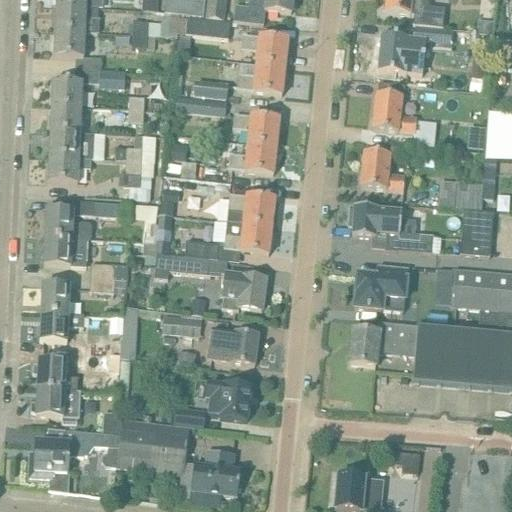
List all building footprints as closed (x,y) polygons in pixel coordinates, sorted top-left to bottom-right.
[(102,0),(55,0),(55,10),(98,13),(98,12),(102,12),(103,11),(102,0)] [(165,0),(164,16),(178,18),(180,0),(165,0)] [(190,19),(191,0),(180,0),(178,18),(190,19)] [(191,0),(190,19),(203,21),(205,0),(191,0)] [(208,0),(206,23),(223,25),(225,0),(208,0)] [(290,17),(292,0),(248,0),(248,11),(234,9),(233,26),(261,29),(262,14),(290,17)] [(414,19),(413,29),(442,32),(445,12),(428,10),(429,6),(412,4),(411,0),(385,0),(384,16),(410,19),(410,18),(414,19)] [(84,37),(85,23),(98,24),(98,13),(55,10),(54,36),(84,37)] [(228,43),(229,27),(186,23),(185,38),(228,43)] [(146,41),(147,27),(133,26),(132,39),(132,40),(146,41)] [(452,35),(414,31),(413,42),(413,45),(430,47),(435,48),(434,54),(450,55),(452,35)] [(83,63),(84,37),(54,36),(53,62),(83,63)] [(380,57),(378,75),(391,76),(404,78),(422,79),(425,50),(430,50),(430,47),(413,45),(413,42),(408,42),(391,40),(381,39),(380,57)] [(146,41),(132,40),(131,52),(146,53),(146,41)] [(259,42),(242,40),(241,54),(257,56),(256,69),(284,72),(287,44),(259,41),(259,42)] [(472,65),(470,80),(485,82),(487,67),(472,65)] [(281,100),(284,72),(256,69),(255,81),(238,80),(236,94),(253,96),(253,97),(281,100)] [(99,88),(98,94),(115,95),(116,76),(99,75),(99,88)] [(52,86),(50,111),(97,113),(98,94),(99,88),(94,88),(95,82),(79,81),(79,87),(52,86)] [(172,89),(171,99),(180,99),(181,90),(172,89)] [(226,105),(228,92),(196,89),(195,102),(226,105)] [(402,100),(375,98),(372,133),(398,136),(398,135),(428,138),(427,147),(434,147),(434,148),(444,149),(445,141),(436,140),(437,126),(416,123),(416,122),(399,121),(402,100)] [(128,115),(143,116),(144,105),(144,103),(129,102),(128,115)] [(225,120),(226,107),(177,102),(175,115),(225,120)] [(97,113),(50,111),(49,137),(93,139),(93,138),(79,138),(81,113),(97,113)] [(143,128),(143,116),(128,115),(128,128),(143,128)] [(276,152),(279,124),(250,121),(234,120),(232,134),(249,136),(247,148),(276,152)] [(91,164),(93,139),(49,137),(48,162),(91,164)] [(171,148),(169,163),(185,165),(187,150),(171,148)] [(273,179),(276,152),(247,148),(246,161),(229,159),(228,174),(245,176),(273,179)] [(127,156),(126,168),(141,169),(141,157),(127,156)] [(387,179),(390,158),(363,156),(360,191),(386,194),(386,193),(403,195),(404,180),(387,179)] [(91,174),(91,164),(48,162),(47,188),(67,189),(77,189),(78,173),(91,174)] [(126,168),(126,178),(126,182),(140,183),(141,169),(126,168)] [(139,195),(140,183),(126,182),(126,178),(120,178),(119,191),(129,191),(129,194),(139,195)] [(164,194),(163,205),(175,206),(177,195),(164,194)] [(229,199),(227,214),(226,227),(271,231),(274,203),(246,200),(246,201),(229,199)] [(116,223),(117,208),(52,205),(52,215),(45,214),(44,243),(85,245),(90,244),(90,242),(91,242),(92,231),(88,227),(80,227),(77,229),(72,229),(72,219),(92,220),(92,222),(116,223)] [(156,225),(156,208),(134,208),(133,224),(156,225)] [(349,211),(348,231),(352,231),(351,241),(371,242),(375,243),(375,238),(387,239),(386,254),(395,255),(396,243),(398,243),(399,240),(401,216),(377,214),(377,213),(374,213),(349,211)] [(459,259),(489,261),(493,217),(463,214),(459,259)] [(268,259),(271,231),(226,227),(225,239),(223,254),(240,255),(240,256),(268,259)] [(396,243),(395,255),(430,257),(431,252),(432,247),(432,240),(420,239),(419,245),(398,243),(396,243)] [(84,255),(85,245),(44,243),(43,270),(78,271),(79,255),(84,255)] [(186,246),(184,262),(208,264),(217,265),(218,250),(186,246)] [(155,269),(153,283),(167,284),(168,276),(207,280),(208,264),(184,262),(169,260),(156,259),(156,261),(155,269)] [(145,260),(144,268),(155,269),(156,261),(145,260)] [(126,284),(127,271),(90,269),(89,282),(126,284)] [(355,298),(354,313),(381,315),(402,317),(406,275),(377,272),(376,281),(357,279),(355,298)] [(436,275),(436,285),(452,286),(450,312),(506,316),(505,337),(511,337),(511,280),(499,279),(453,276),(452,276),(436,275)] [(265,283),(241,280),(226,278),(222,310),(261,315),(265,283)] [(126,284),(89,282),(88,297),(125,299),(126,287),(126,284)] [(68,319),(70,291),(42,290),(40,318),(84,320),(68,319)] [(84,320),(40,318),(39,345),(67,347),(68,332),(83,332),(84,320)] [(199,342),(201,323),(164,319),(162,338),(199,342)] [(352,335),(349,368),(369,370),(375,371),(376,357),(414,360),(411,386),(444,389),(500,394),(511,395),(511,337),(505,337),(478,334),(478,336),(378,327),(377,337),(372,337),(352,335)] [(254,370),(258,339),(234,336),(211,333),(207,363),(230,366),(230,367),(254,370)] [(86,358),(107,359),(108,346),(86,345),(86,358)] [(107,359),(86,358),(85,372),(107,373),(107,359)] [(37,381),(37,393),(77,395),(77,382),(65,382),(66,367),(38,365),(38,369),(33,369),(32,381),(37,381)] [(223,391),(207,389),(206,400),(211,400),(208,420),(220,421),(219,423),(246,426),(250,394),(223,391)] [(77,395),(37,393),(36,407),(31,407),(30,418),(35,419),(35,421),(75,423),(76,408),(77,395)] [(202,433),(204,417),(175,414),(173,430),(189,432),(202,433)] [(101,440),(109,441),(109,440),(119,441),(122,426),(122,425),(116,425),(117,418),(102,417),(101,440)] [(188,433),(122,425),(122,426),(119,441),(118,453),(116,473),(182,481),(188,433)] [(51,477),(66,478),(67,461),(83,462),(83,460),(87,460),(93,451),(118,453),(119,441),(109,440),(109,441),(101,440),(47,433),(46,447),(36,447),(35,459),(30,459),(29,481),(51,482),(51,477)] [(232,474),(234,458),(205,455),(203,471),(193,469),(190,496),(237,502),(240,475),(232,474)] [(407,458),(395,457),(394,468),(406,470),(407,458)] [(334,511),(379,511),(381,500),(378,500),(380,485),(364,484),(364,482),(337,480),(334,511)]
